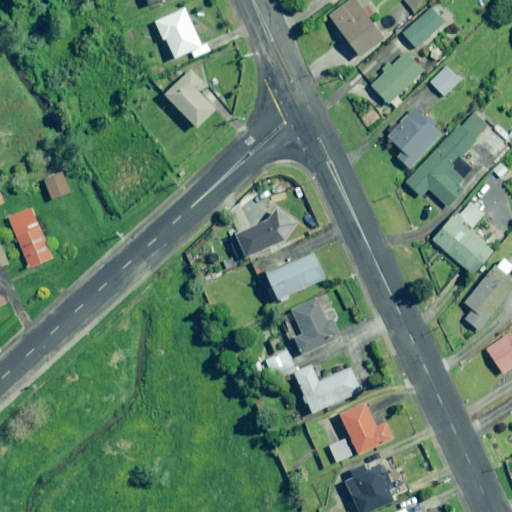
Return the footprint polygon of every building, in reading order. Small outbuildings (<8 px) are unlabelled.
[(372,12),(362,0),(350,0),(330,16),(361,58),(385,40),(367,16),(372,12)] [(422,0),(404,0),(412,9),(422,0)] [(444,23),(430,8),(402,33),(416,48),(444,23)] [(201,46),(185,9),(155,22),(163,40),(166,39),(175,58),(191,51),(194,58),(211,51),(207,43),(201,46)] [(423,71),(406,53),(371,85),(388,104),(423,71)] [(203,82),(180,58),(154,84),(196,127),(215,109),(196,89),(203,82)] [(460,80),(447,66),(430,82),(443,96),(460,80)] [(441,134),(415,108),(388,137),(402,151),(397,157),(409,168),(441,134)] [(487,127),(473,114),(407,184),(420,196),(428,188),(448,206),(463,190),(445,173),(451,167),(463,178),(471,169),(459,157),(487,127)] [(71,192),(62,172),(44,179),(52,200),(71,192)] [(485,214),(471,201),(456,218),(454,216),(433,240),(472,275),(493,251),(470,230),(485,214)] [(52,258),(31,208),(8,218),(29,267),(52,258)] [(297,224),(277,209),(269,219),(235,235),(245,256),(285,240),(297,224)] [(0,266),(9,263),(0,243),(0,266)] [(325,279),(313,253),(267,275),(278,300),(325,279)] [(511,291),(511,265),(503,257),(465,303),(472,309),(465,319),(479,331),(511,291)] [(326,320),(317,300),(292,312),(303,335),(294,339),(302,356),(339,338),(332,323),(337,321),(334,316),(326,320)] [(511,335),(510,333),(486,348),(502,374),(511,367),(511,335)] [(295,368),(286,350),(265,360),(273,378),(295,368)] [(319,382),(312,365),(294,373),(312,413),(361,392),(351,368),(319,382)] [(376,427),(365,404),(340,415),(358,454),(393,439),(386,423),(376,427)] [(352,455),(346,439),(329,446),(336,462),(352,455)] [(385,471),(382,465),(344,483),(358,511),(371,511),(393,501),(380,474),(385,471)]
